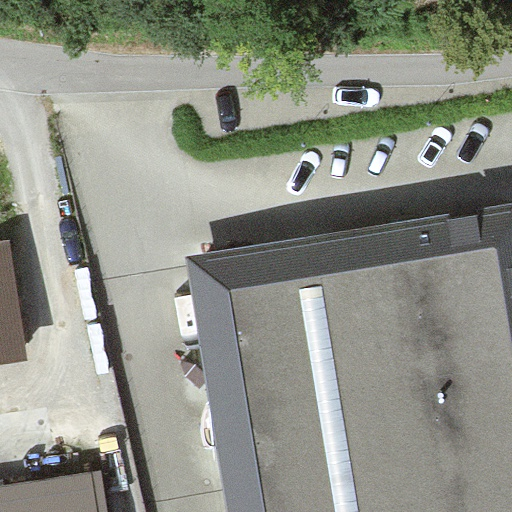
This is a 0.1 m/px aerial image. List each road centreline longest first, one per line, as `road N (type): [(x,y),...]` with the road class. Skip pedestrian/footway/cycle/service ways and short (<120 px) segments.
road 1 (track): [(0,63),(408,67),(511,55)]
road 2 (unknown): [(0,286),(121,511)]
